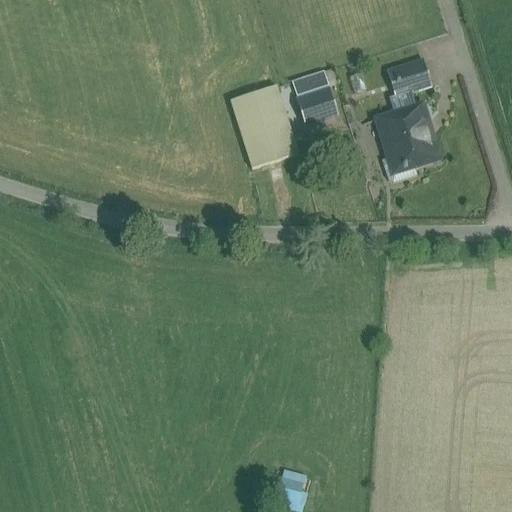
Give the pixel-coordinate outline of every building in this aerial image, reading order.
[(423,65),(388,76),(396,101),(431,90),(423,65)] [(296,158),(275,91),(228,105),(249,172),(296,158)] [(329,96),(299,106),(306,128),(337,119),(329,96)] [(422,110),(375,124),(388,162),(382,164),(388,185),(393,187),(418,180),(415,170),(437,164),(426,129),(428,128),(422,110)] [(297,511),(301,511),(308,478),(278,472),(271,507),(297,511)]
